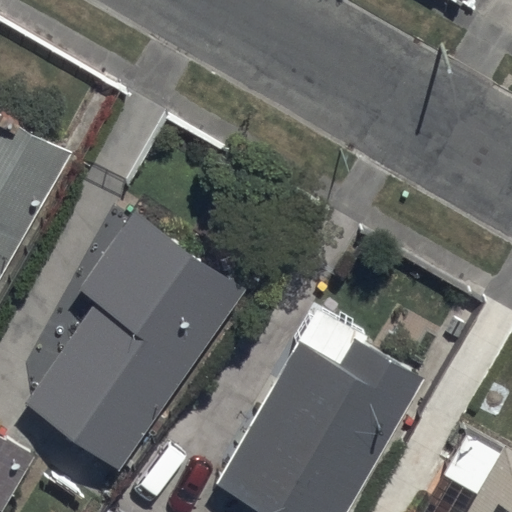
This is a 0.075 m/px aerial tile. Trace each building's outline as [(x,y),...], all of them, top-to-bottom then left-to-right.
[(0,272),(65,151),(0,115),(0,272)] [(119,468),(239,287),(127,212),(76,289),(93,300),(23,404),(119,468)] [(315,305),(214,479),(271,511),(339,511),(419,374),(362,341),(366,335),(315,305)] [(0,432),(0,508),(2,510),(35,453),(0,432)] [(511,511),(511,451),(498,444),(494,451),(462,432),(415,511),(511,511)]
